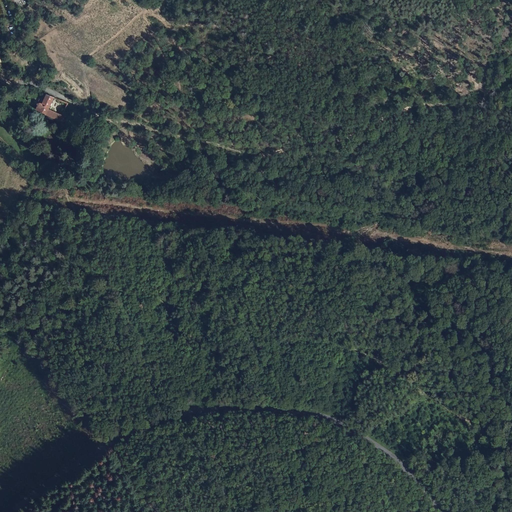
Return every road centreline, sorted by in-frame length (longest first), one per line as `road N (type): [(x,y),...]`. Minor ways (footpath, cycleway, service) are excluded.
road 1 (track): [(0,137),(40,176),(77,244),(127,292),(242,332),(363,351),(511,457)]
road 2 (tertiary): [(440,511),(418,477),(347,422),(227,403),(99,445),(8,511)]
road 3 (track): [(65,98),(101,117),(258,155)]
